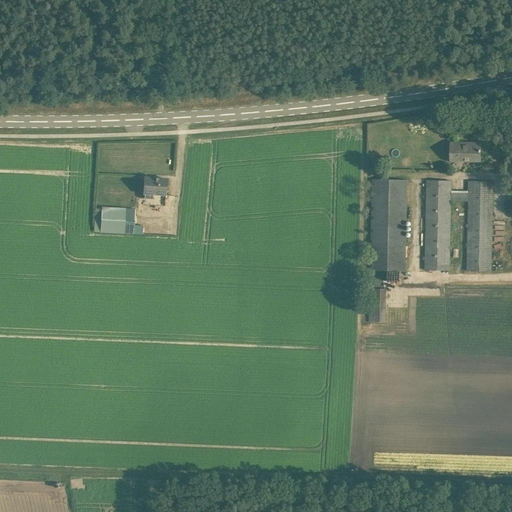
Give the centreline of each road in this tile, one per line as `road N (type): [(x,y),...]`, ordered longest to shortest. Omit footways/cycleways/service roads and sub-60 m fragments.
road 1 (secondary): [(0,121),(135,122),(293,110),(511,76)]
road 2 (track): [(511,489),(0,471)]
road 3 (track): [(414,276),(417,182),(511,176)]
road 4 (track): [(158,0),(165,120)]
